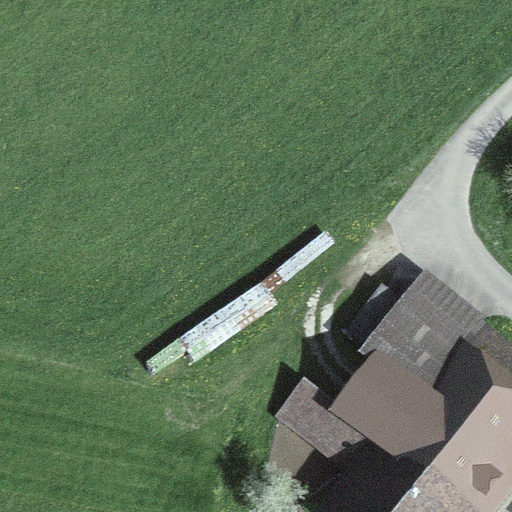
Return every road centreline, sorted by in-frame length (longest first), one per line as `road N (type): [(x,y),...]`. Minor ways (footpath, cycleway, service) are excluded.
road 1 (unclassified): [(511,104),(453,156),(432,212),(511,315)]
road 2 (track): [(341,382),(320,319),(342,275),(432,212)]
